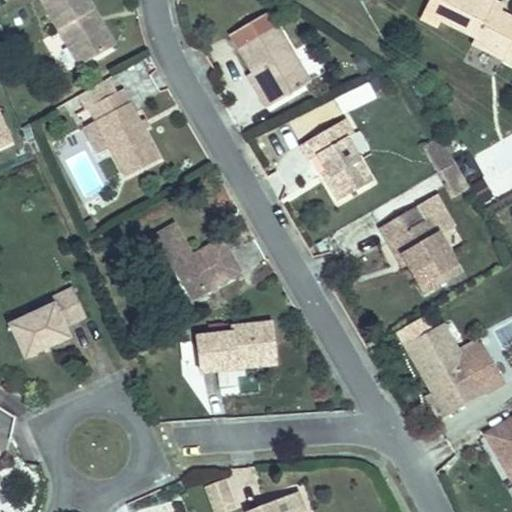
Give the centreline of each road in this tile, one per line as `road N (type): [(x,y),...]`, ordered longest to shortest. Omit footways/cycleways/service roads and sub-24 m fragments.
road 1 (residential): [(447,511),(166,30),(163,0)]
road 2 (residential): [(82,503),(143,476),(145,454),(124,415),(95,402),(53,424),(61,485)]
